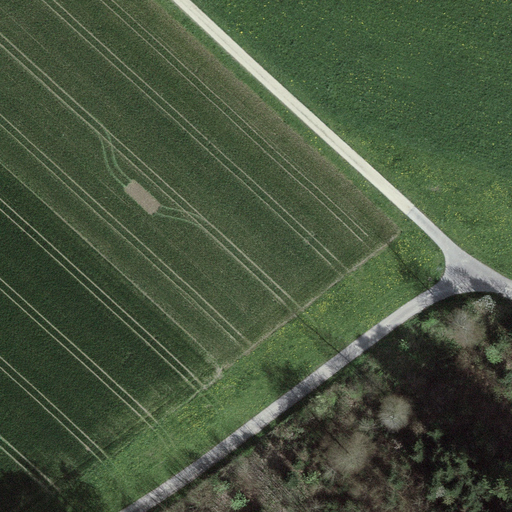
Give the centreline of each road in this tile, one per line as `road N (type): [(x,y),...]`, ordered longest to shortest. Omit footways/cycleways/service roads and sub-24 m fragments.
road 1 (track): [(136,511),(469,265)]
road 2 (track): [(469,265),(178,0)]
